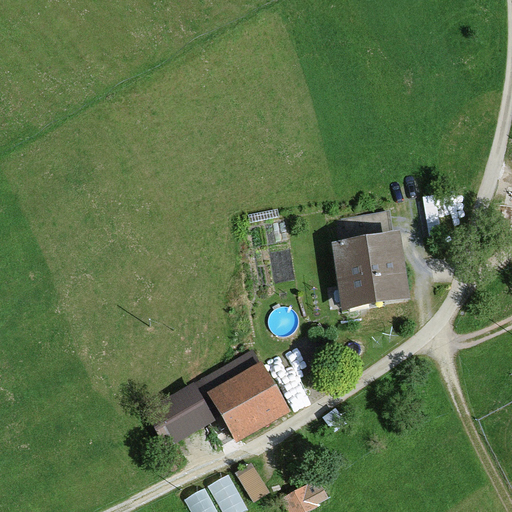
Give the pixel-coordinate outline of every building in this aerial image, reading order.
[(386,242),(330,249),(337,310),(394,303),(386,242)] [(249,372),(203,399),(229,443),(275,415),(249,372)] [(186,394),(145,418),(163,448),(203,424),(186,394)] [(252,463),(235,473),(253,502),(270,492),(252,463)] [(229,476),(208,487),(221,511),(242,511),(247,510),(229,476)] [(317,481),(280,500),(286,511),(307,511),(328,501),(317,481)] [(218,511),(205,488),(184,499),(191,511),(218,511)]
